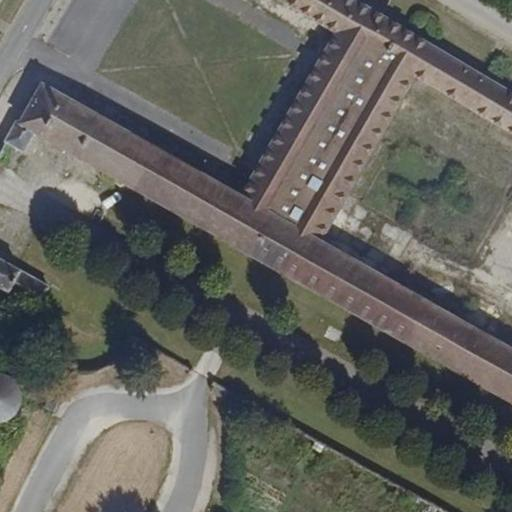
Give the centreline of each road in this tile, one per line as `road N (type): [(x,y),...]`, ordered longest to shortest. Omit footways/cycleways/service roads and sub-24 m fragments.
road 1 (residential): [(511,447),(245,297)]
road 2 (residential): [(245,297),(3,161)]
road 3 (unclassified): [(185,403),(96,404),(79,414),(32,511)]
road 4 (unclassified): [(245,297),(185,403)]
